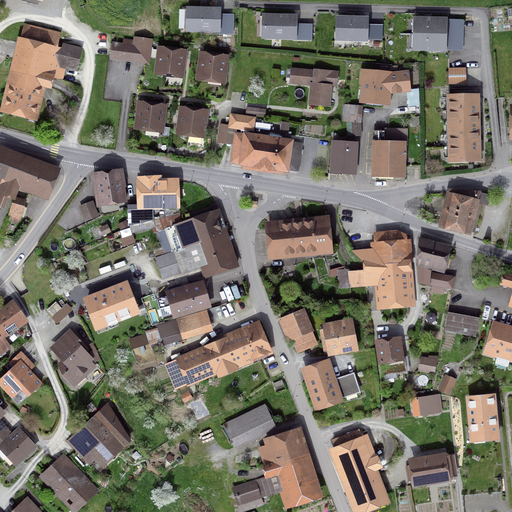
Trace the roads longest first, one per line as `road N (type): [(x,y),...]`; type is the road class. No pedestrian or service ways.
road 1 (residential): [(499,183),(484,17),(476,11),(240,4)]
road 2 (residential): [(245,235),(254,284),(343,511)]
road 3 (residential): [(2,277),(28,317),(65,419),(0,501)]
road 4 (tertiary): [(2,277),(81,157)]
road 5 (tertiary): [(383,210),(511,258)]
road 6 (tertiary): [(81,157),(212,175)]
road 7 (tertiary): [(383,210),(396,195),(430,187),(499,183)]
